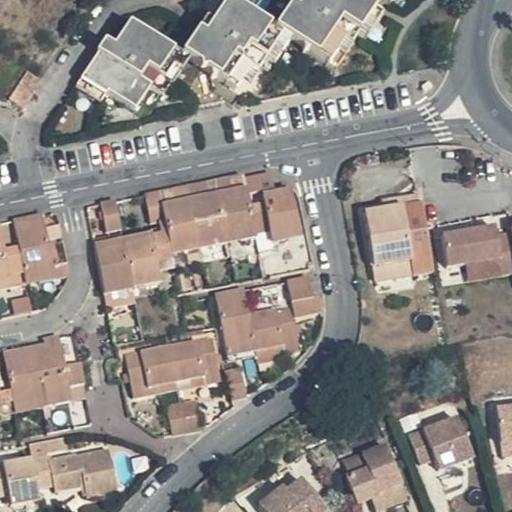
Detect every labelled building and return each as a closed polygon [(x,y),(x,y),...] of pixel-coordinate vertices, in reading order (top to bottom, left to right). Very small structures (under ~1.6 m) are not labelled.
[(305,0),(284,30),(296,37),(304,43),(340,67),(355,44),(362,47),(371,34),(386,11),(369,0),(305,0)] [(192,57),(193,58),(201,65),(245,93),(254,82),(262,69),(270,74),(278,62),(296,37),(284,30),(239,1),(223,26),(217,21),(192,57)] [(395,16),(386,11),(371,34),(379,40),(395,16)] [(193,58),(192,57),(141,24),(125,47),(118,43),(110,55),(112,57),(97,80),(120,95),(147,113),(155,102),(163,91),(167,94),(176,82),(193,58)] [(304,43),(296,37),(278,62),(287,67),(304,43)] [(362,47),(355,44),(340,67),(349,72),(365,50),(362,47)] [(201,65),(193,58),(176,82),(186,88),(201,65)] [(270,74),(262,69),(254,82),(261,88),(271,75),(270,74)] [(120,95),(97,80),(91,89),(114,104),(120,95)] [(167,94),(163,91),(155,102),(162,107),(170,96),(167,94)] [(284,188),(265,191),(268,205),(286,201),(284,188)] [(226,192),(229,206),(230,214),(259,208),(258,201),(243,204),(242,190),(226,192)] [(267,206),(268,205),(265,191),(257,192),(258,201),(259,208),(267,206)] [(212,195),(198,198),(203,219),(230,214),(229,206),(215,209),(212,195)] [(189,214),(172,217),(174,225),(203,219),(198,198),(186,201),(189,214)] [(429,198),(406,202),(408,213),(434,208),(434,207),(430,207),(429,198)] [(186,201),(170,204),(172,217),(189,214),(186,201)] [(408,213),(406,202),(391,205),(393,216),(408,213)] [(161,228),(174,225),(172,217),(170,204),(164,205),(157,207),(161,228)] [(103,205),(92,206),(94,228),(105,227),(103,205)] [(277,224),(262,227),(266,246),(281,244),(283,257),(299,254),(298,251),(312,248),(304,207),(275,213),(277,224)] [(266,246),(262,227),(259,208),(230,214),(239,262),(254,259),(253,255),(267,253),(266,246)] [(437,227),(434,208),(408,213),(393,216),(374,219),(383,274),(400,270),(401,277),(418,275),(419,283),(445,278),(437,227)] [(117,237),(130,234),(125,213),(113,215),(117,237)] [(18,242),(44,236),(40,214),(23,217),(23,222),(14,224),(18,242)] [(203,219),(211,263),(224,261),(224,264),(239,262),(230,214),(203,219)] [(174,225),(176,233),(182,263),(183,272),(199,269),(198,265),(211,263),(203,219),(174,225)] [(162,235),(176,233),(174,225),(161,228),(162,235)] [(510,277),(511,277),(511,237),(509,238),(507,229),(453,238),(459,275),(471,272),(510,266),(510,277)] [(130,234),(117,237),(118,243),(131,241),(130,234)] [(19,253),(24,272),(25,281),(38,279),(39,283),(53,280),(52,268),(65,265),(62,244),(46,247),(44,236),(18,242),(19,253)] [(24,272),(19,253),(5,255),(2,245),(0,245),(0,290),(10,288),(7,276),(24,272)] [(183,272),(182,263),(165,266),(162,249),(134,254),(142,296),(154,295),(155,301),(172,298),(170,285),(186,284),(183,272)] [(142,296),(134,254),(118,257),(117,253),(105,254),(114,303),(128,301),(129,305),(143,301),(142,296)] [(65,265),(52,268),(53,280),(65,278),(66,272),(65,265)] [(510,277),(510,266),(471,272),(473,284),(510,277)] [(401,277),(400,270),(383,274),(386,288),(419,283),(418,275),(401,277)] [(11,314),(31,310),(27,290),(7,294),(11,314)] [(303,313),(324,310),(321,290),(300,294),(303,313)] [(236,361),(266,357),(261,329),(256,301),(241,305),(242,311),(228,314),(236,361)] [(324,310),(303,313),(304,322),(305,328),(329,324),(330,320),(330,316),(329,309),(324,310)] [(305,328),(304,322),(261,329),(266,357),(267,365),(296,361),(296,366),(308,363),(311,360),(305,328)] [(48,350),(33,353),(44,404),(45,408),(59,405),(60,408),(74,405),(71,390),(85,388),(82,368),(67,370),(62,342),(47,345),(48,350)] [(16,410),(44,404),(33,353),(21,355),(22,362),(6,365),(11,386),(14,401),(16,410)] [(222,353),(180,361),(186,395),(212,392),(214,399),(230,395),(222,353)] [(186,395),(180,361),(136,368),(144,410),(162,407),(161,399),(186,395)] [(254,408),(250,384),(235,386),(240,411),(252,410),(254,408)] [(0,416),(3,416),(0,403),(14,401),(11,386),(0,387),(0,416)] [(85,388),(71,390),(74,405),(88,403),(85,388)] [(190,419),(194,444),(209,442),(204,417),(190,419)] [(491,469),(473,418),(425,438),(436,466),(449,460),(454,473),(472,466),(475,476),(491,469)] [(194,444),(190,419),(175,421),(178,446),(194,444)] [(63,436),(45,439),(46,451),(65,447),(63,436)] [(28,443),(31,460),(37,492),(55,488),(56,494),(86,487),(87,499),(116,494),(109,450),(49,460),(46,451),(45,439),(28,443)] [(403,482),(387,442),(347,458),(352,471),(347,474),(358,502),(372,497),(380,493),(382,497),(397,492),(395,485),(403,482)] [(37,492),(31,460),(0,466),(0,500),(7,499),(10,508),(39,502),(37,492)] [(475,476),(472,466),(454,473),(458,483),(475,476)] [(321,489),(312,478),(304,483),(313,495),(321,489)] [(409,498),(403,482),(395,485),(397,492),(382,497),(380,493),(372,497),(377,510),(409,498)] [(270,511),(326,511),(334,506),(321,489),(313,495),(304,483),(294,490),(290,484),(264,502),(270,511)]
